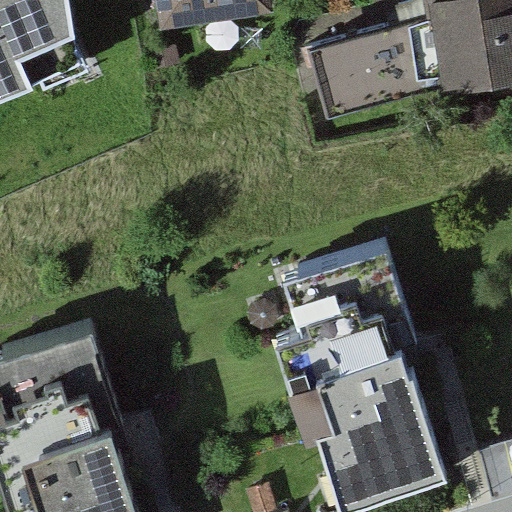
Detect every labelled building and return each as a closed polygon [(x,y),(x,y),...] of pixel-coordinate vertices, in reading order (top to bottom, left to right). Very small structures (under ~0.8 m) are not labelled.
[(77,35),(71,0),(0,0),(0,82),(39,65),(34,52),(77,35)] [(268,0),(162,0),(164,14),(269,0),(268,0)] [(511,0),(435,0),(437,10),(313,42),(330,106),(447,75),(511,64),(511,0)] [(308,296),(295,300),(302,324),(290,328),(300,359),(286,363),(308,432),(319,428),(332,470),(346,466),(356,497),(446,469),(413,362),(409,364),(403,343),(417,339),(386,237),(298,264),(308,296)] [(92,318),(4,345),(13,377),(0,381),(8,405),(0,407),(0,422),(5,440),(0,441),(0,469),(13,511),(14,511),(25,509),(25,511),(138,511),(111,423),(123,419),(92,318)]
